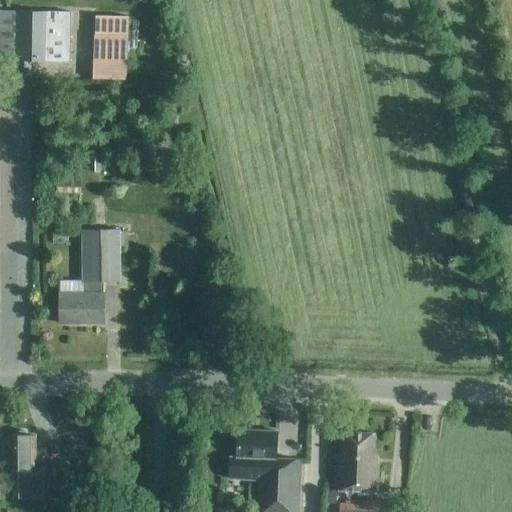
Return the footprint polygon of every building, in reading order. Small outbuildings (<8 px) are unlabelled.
[(32,76),(32,62),(62,62),(70,62),(71,13),(63,12),(14,11),(13,76),(32,76)] [(92,79),(109,80),(126,80),(129,16),(95,16),(92,79)] [(77,139),(77,162),(89,164),(90,172),(101,172),(101,159),(89,160),(89,139),(77,139)] [(80,179),(75,179),(57,180),(57,181),(56,194),(81,194),(80,179)] [(120,282),(120,247),(127,247),(127,232),(120,232),(120,231),(81,231),(82,282),(59,282),(60,325),(104,325),(103,282),(120,282)] [(68,234),(52,234),(52,246),(69,244),(68,234)] [(236,430),(235,458),(230,457),(229,478),(257,479),(255,511),(298,511),(300,460),(276,459),(277,432),(236,430)] [(335,466),(335,489),(376,490),(377,457),(373,457),(373,434),(343,433),(341,466),(335,466)] [(35,436),(15,436),(15,497),(48,497),(48,496),(64,496),(64,470),(35,470),(35,436)]
